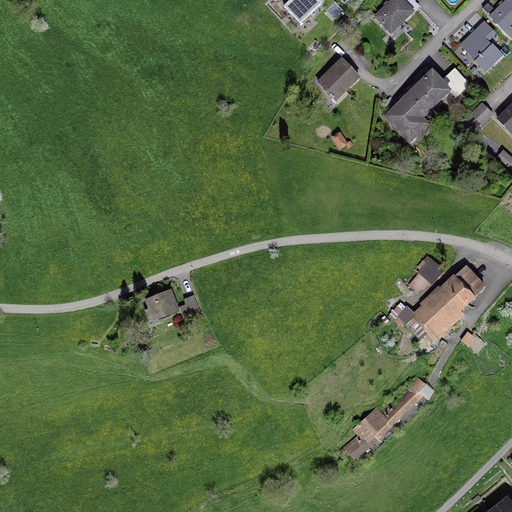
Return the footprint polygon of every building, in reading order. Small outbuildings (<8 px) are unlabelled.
[(321,4),(316,0),(291,0),(284,7),(300,24),(321,4)] [(412,0),(407,5),(401,0),(392,0),(375,17),(389,31),(399,21),(401,23),(418,7),(412,0)] [(511,37),(511,0),(507,0),(490,16),(511,39),(511,37)] [(489,40),(497,33),(484,20),(459,45),(485,72),(503,55),(489,40)] [(329,72),(318,83),(330,95),(329,96),(332,99),(343,88),(346,91),(359,78),(342,60),(329,73),(329,72)] [(428,124),(422,118),(450,91),(432,72),(385,117),(409,142),(428,124)] [(487,109),(482,104),(471,114),(482,125),(487,120),(482,114),(487,109)] [(498,120),(511,135),(511,111),(511,112),(509,109),(498,120)] [(508,168),(511,163),(511,159),(503,151),(497,157),(508,168)] [(432,261),(420,274),(431,284),(444,271),(432,261)] [(426,311),(417,320),(436,340),(463,314),(458,309),(471,297),(473,299),(485,288),(466,268),(433,297),(431,295),(421,305),(426,311)] [(147,301),(151,309),(147,311),(151,321),(177,311),(170,292),(147,301)] [(183,300),(189,315),(199,312),(193,296),(183,300)] [(475,338),(468,333),(461,341),(469,347),(475,338)] [(393,411),(392,410),(391,411),(389,409),(381,416),(376,409),(354,429),(360,435),(344,448),(354,459),(377,440),(418,400),(415,397),(425,385),(417,378),(411,384),(416,390),(393,411)] [(511,511),(511,501),(508,497),(488,511),(511,511)]
